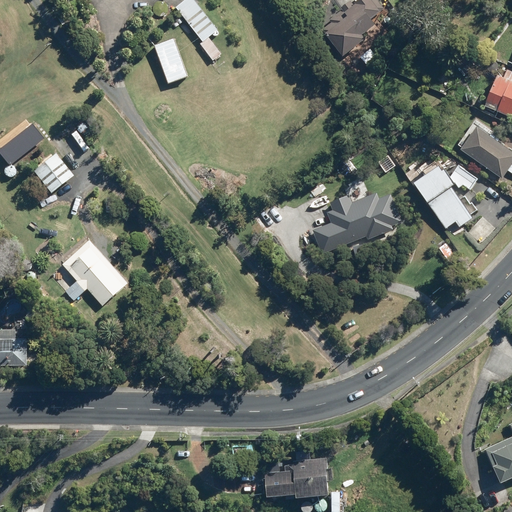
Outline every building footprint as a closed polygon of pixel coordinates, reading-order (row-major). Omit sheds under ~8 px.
[(212,63),(221,56),(208,39),(217,32),(191,0),(186,0),(175,9),(201,43),(199,45),(212,63)] [(383,11),(374,0),(357,0),(351,5),(349,3),(340,10),(342,12),(329,22),(331,24),(322,31),(325,36),(323,37),(341,61),(363,43),(360,39),(373,29),(369,23),(378,15),(383,11)] [(186,79),(172,42),(153,48),(167,86),(186,79)] [(370,49),(361,57),(371,69),(381,60),(370,49)] [(511,70),(502,66),(483,106),(511,120),(511,70)] [(511,151),(493,138),(495,135),(475,120),(458,144),(463,147),(462,149),(502,179),(508,170),(511,173),(511,151)] [(39,143),(26,129),(4,150),(17,164),(39,143)] [(33,173),(51,195),(73,177),(55,155),(33,173)] [(477,181),(457,167),(451,179),(445,172),(444,173),(441,174),(437,169),(412,188),(445,232),(468,214),(451,190),(455,188),(453,185),(454,184),(458,189),(462,186),(470,192),(477,181)] [(323,253),(346,245),(348,249),(397,232),(395,227),(403,224),(392,196),(380,201),(377,192),(369,195),(367,189),(330,202),(333,211),(326,214),(330,224),(315,229),(323,253)] [(444,239),(437,245),(451,263),(458,258),(444,239)] [(102,310),(126,288),(92,249),(69,269),(79,280),(74,284),(83,294),(86,292),(102,310)] [(0,368),(25,369),(25,341),(0,340),(0,368)] [(511,421),(508,423),(511,432),(511,436),(485,448),(498,481),(511,475),(511,421)] [(327,495),(325,469),(327,469),(325,458),(292,462),(292,465),(284,466),(285,471),(263,473),(266,497),(294,494),(294,498),(327,495)]
